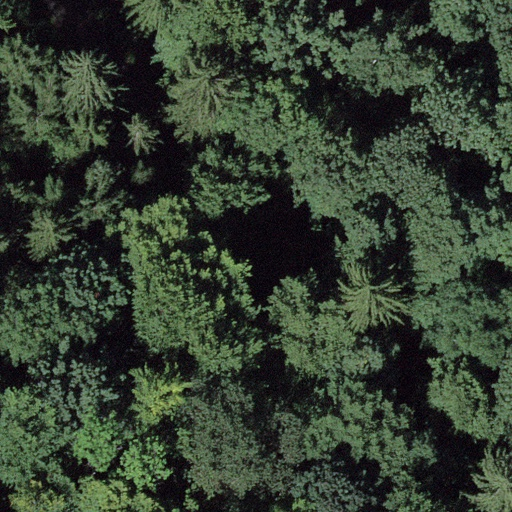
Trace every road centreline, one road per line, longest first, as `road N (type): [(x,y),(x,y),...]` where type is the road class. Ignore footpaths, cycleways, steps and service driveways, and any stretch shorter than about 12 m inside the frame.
road 1 (track): [(62,0),(435,511)]
road 2 (track): [(0,35),(130,94)]
